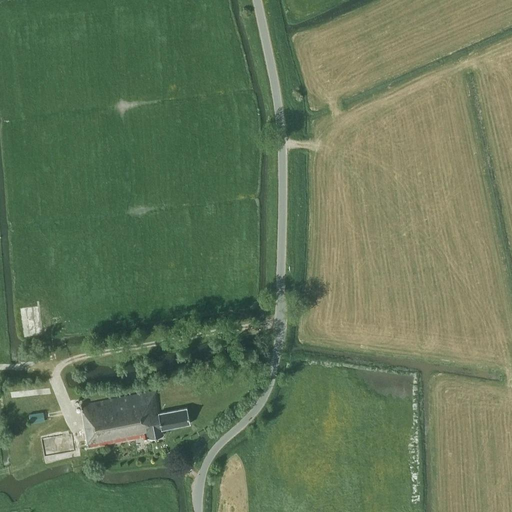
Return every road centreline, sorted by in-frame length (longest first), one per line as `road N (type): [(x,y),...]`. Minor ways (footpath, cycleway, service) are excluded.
road 1 (unclassified): [(198,511),(209,459),(259,403),(278,357),(279,103),(259,0)]
road 2 (track): [(281,319),(74,357),(54,376),(72,416)]
